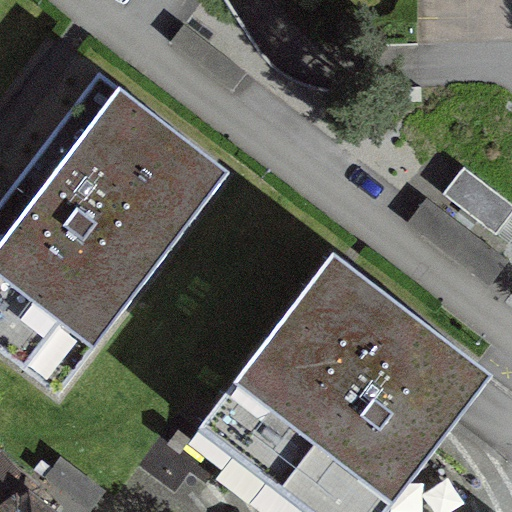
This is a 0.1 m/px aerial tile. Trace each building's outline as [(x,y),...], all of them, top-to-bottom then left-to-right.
[(264,58),(197,11),(170,48),(238,96),(264,58)] [(229,174),(99,75),(0,204),(0,351),(59,396),(229,174)] [(511,213),(511,204),(464,168),(443,194),(496,234),(511,213)] [(511,262),(511,254),(435,197),(413,225),(494,286),(511,262)] [(387,511),(492,376),(333,254),(199,429),(248,467),(307,511),(387,511)] [(0,502),(21,487),(26,491),(28,489),(0,459),(0,502)] [(58,466),(45,484),(83,511),(90,511),(101,498),(58,466)] [(53,511),(26,491),(21,487),(0,502),(0,511),(53,511)]
